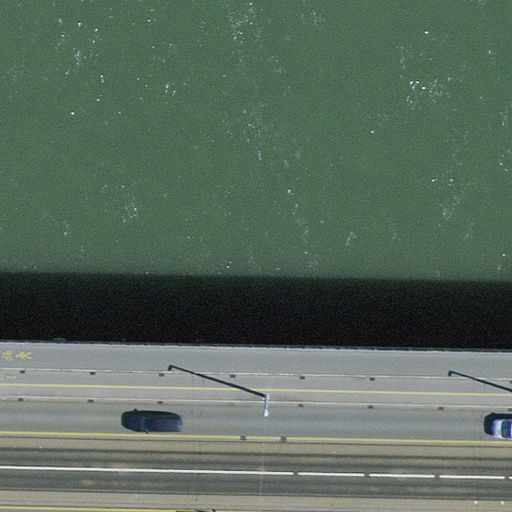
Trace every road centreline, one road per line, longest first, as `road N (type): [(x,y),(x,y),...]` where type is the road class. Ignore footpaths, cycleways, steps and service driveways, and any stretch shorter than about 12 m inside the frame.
road 1 (motorway): [(511,411),(0,401)]
road 2 (primary): [(511,406),(0,397)]
road 3 (primary): [(0,506),(310,511)]
